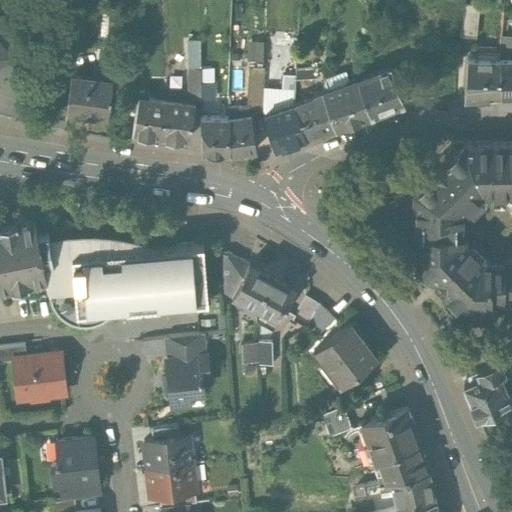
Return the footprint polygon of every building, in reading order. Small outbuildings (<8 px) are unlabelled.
[(479,8),(464,6),(460,38),(475,39),(479,8)] [(0,45),(9,55),(7,56),(11,61),(24,50),(3,25),(0,28),(0,45)] [(134,31),(123,31),(123,46),(133,47),(134,31)] [(371,35),(363,35),(363,45),(354,45),(354,59),(370,60),(371,35)] [(500,96),(511,95),(511,39),(500,40),(499,54),(498,59),(500,96)] [(0,53),(5,59),(7,56),(9,55),(0,45),(0,53)] [(498,59),(499,54),(477,54),(477,60),(467,60),(463,99),(500,96),(498,59)] [(122,71),(122,69),(113,67),(113,71),(114,72),(113,80),(111,94),(123,96),(122,71)] [(295,69),(294,81),(317,79),(315,67),(295,69)] [(188,96),(192,99),(200,100),(200,83),(201,68),(189,68),(188,96)] [(390,68),(358,79),(371,115),(403,104),(398,91),(404,89),(398,74),(392,76),(390,68)] [(249,114),(263,111),(264,70),(248,70),(247,107),(248,107),(249,114)] [(122,71),(123,96),(132,97),(135,90),(136,72),(122,71)] [(345,72),(323,80),(322,92),(336,129),(371,115),(358,79),(349,83),(345,72)] [(113,80),(73,74),(67,111),(108,117),(111,94),(113,80)] [(200,83),(200,100),(214,99),(213,83),(200,83)] [(181,90),(165,88),(166,101),(161,136),(189,140),(194,105),(179,103),(181,90)] [(280,93),(285,108),(294,105),(293,100),(294,89),(280,93)] [(148,93),(138,91),(136,108),(130,107),(129,114),(134,115),(132,132),(161,136),(166,101),(160,100),(147,99),(148,93)] [(314,98),(294,105),(306,139),(336,129),(322,92),(312,96),(314,98)] [(264,115),(276,148),(306,139),(294,105),(285,108),(264,115)] [(228,108),(228,120),(230,154),(256,151),(250,118),(249,114),(248,107),(247,107),(228,108)] [(228,120),(201,118),(202,153),(230,154),(228,120)] [(483,194),(452,144),(436,161),(441,166),(435,172),(429,167),(406,191),(406,222),(420,223),(455,222),(464,223),(463,214),(483,194)] [(511,194),(511,144),(452,144),(483,194),(511,194)] [(0,289),(12,287),(12,289),(29,286),(29,283),(46,280),(40,236),(38,236),(35,221),(18,224),(17,222),(0,225),(0,289)] [(455,222),(420,223),(420,234),(455,234),(455,222)] [(484,262),(463,242),(463,234),(455,234),(420,234),(406,234),(406,263),(430,287),(435,282),(442,289),(437,294),(460,316),(488,316),(489,299),(489,265),(489,262),(484,262)] [(55,240),(49,241),(48,235),(40,236),(46,280),(49,297),(52,304),(54,309),(57,313),(60,316),(65,320),(71,323),(77,326),(84,326),(92,326),(98,324),(105,321),(109,317),(113,314),(115,310),(209,303),(203,244),(156,248),(146,246),(138,243),(128,241),(118,239),(108,238),(99,238),(91,237),(80,237),(71,238),(62,239),(55,240)] [(511,262),(502,262),(502,265),(501,299),(501,303),(511,302),(511,262)] [(240,273),(221,263),(225,307),(228,308),(242,282),(237,279),(240,273)] [(502,265),(489,265),(489,299),(501,299),(502,265)] [(256,321),(256,309),(256,308),(272,279),(250,267),(245,276),(240,273),(237,279),(242,282),(228,308),(251,320),(256,321)] [(272,279),(256,308),(279,320),(295,291),(272,279)] [(319,307),(307,298),(294,321),(307,329),(319,307)] [(319,307),(307,329),(317,339),(335,321),(320,305),(319,307)] [(279,320),(256,308),(256,309),(256,321),(273,330),(279,320)] [(351,325),(313,352),(326,370),(329,368),(343,387),(378,362),(351,325)] [(167,336),(169,358),(204,354),(202,333),(167,336)] [(273,342),(261,342),(262,367),(274,366),(273,342)] [(12,358),(26,357),(25,343),(0,346),(0,359),(10,358),(12,358)] [(258,364),(257,344),(245,345),(246,364),(258,364)] [(26,357),(12,358),(16,400),(30,399),(30,402),(50,400),(49,396),(68,395),(63,352),(26,357)] [(206,354),(204,354),(169,358),(167,358),(168,373),(167,373),(169,391),(171,391),(172,405),(190,403),(189,393),(203,391),(202,377),(209,376),(206,354)] [(462,381),(478,420),(510,406),(511,405),(511,404),(510,401),(502,380),(506,378),(499,363),(466,377),(467,379),(462,381)] [(343,408),(321,418),(329,440),(351,432),(343,408)] [(373,446),(387,483),(394,482),(429,473),(406,411),(360,427),(368,448),(373,446)] [(151,437),(179,434),(178,423),(149,426),(151,437)] [(141,438),(143,468),(195,462),(195,456),(190,456),(190,451),(194,451),(192,432),(179,434),(151,437),(141,438)] [(54,484),(60,484),(60,483),(89,480),(92,479),(90,459),(94,458),(92,436),(56,439),(58,460),(52,461),(54,484)] [(2,451),(0,451),(0,493),(11,492),(10,484),(9,474),(8,474),(4,474),(2,451)] [(7,458),(8,474),(9,474),(10,484),(22,483),(20,457),(7,458)] [(98,496),(94,458),(90,459),(92,479),(89,480),(91,497),(98,496)] [(143,468),(147,496),(158,495),(194,491),(198,491),(195,462),(143,468)] [(396,491),(399,510),(435,502),(429,473),(394,482),(396,491)] [(61,500),(74,498),(91,497),(89,480),(60,483),(60,484),(61,500)] [(396,491),(394,482),(387,483),(356,491),(357,503),(388,495),(396,491)] [(158,495),(160,506),(189,503),(195,502),(194,491),(158,495)] [(75,511),(74,498),(61,500),(43,502),(44,511),(75,511)] [(437,511),(435,502),(399,510),(390,511),(437,511)] [(160,506),(160,511),(189,511),(189,503),(160,506)]
